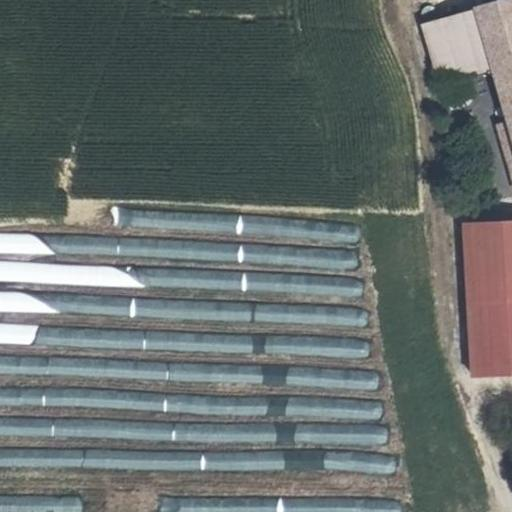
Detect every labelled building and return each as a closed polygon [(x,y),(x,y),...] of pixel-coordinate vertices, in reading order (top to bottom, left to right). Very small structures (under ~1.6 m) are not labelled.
[(489,31),(481,0),(457,0),(423,8),(436,69),(473,61),(467,35),(489,31)] [(510,182),(511,181),(511,0),(481,0),(489,31),(494,56),(498,75),(506,110),(511,135),(511,153),(504,155),(510,182)] [(467,35),(473,61),(494,56),(489,31),(467,35)] [(494,112),(504,155),(511,153),(511,135),(506,110),(494,112)] [(458,363),(511,364),(511,215),(459,216),(458,363)]
